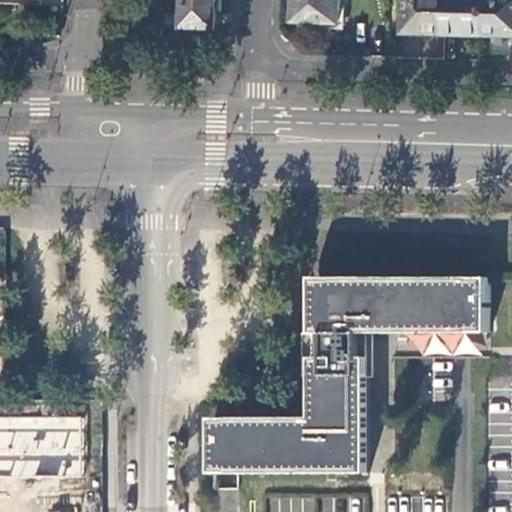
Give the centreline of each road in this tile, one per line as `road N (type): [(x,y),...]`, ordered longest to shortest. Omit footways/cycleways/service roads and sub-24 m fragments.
road 1 (tertiary): [(151,511),(151,134)]
road 2 (residential): [(257,68),(511,75)]
road 3 (secondary): [(259,139),(511,145)]
